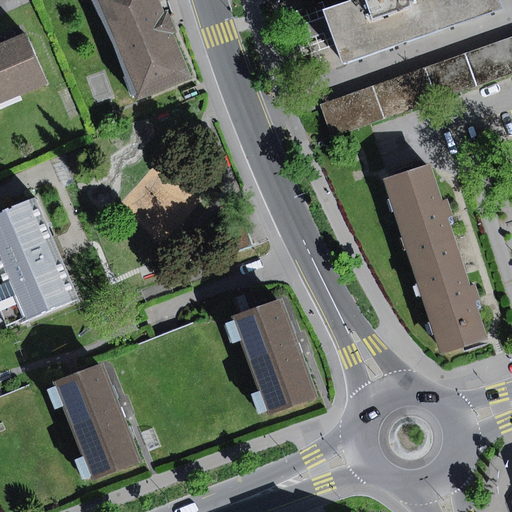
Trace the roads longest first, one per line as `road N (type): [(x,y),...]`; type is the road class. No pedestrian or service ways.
road 1 (residential): [(205,0),(309,255),(384,395)]
road 2 (secondary): [(360,454),(211,511)]
